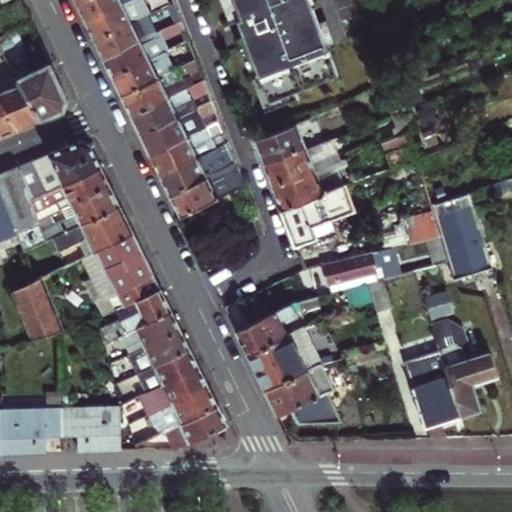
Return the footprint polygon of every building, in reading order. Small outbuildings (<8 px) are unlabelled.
[(86,19),(127,0),(81,0),(77,2),(86,19)] [(174,2),(173,0),(127,0),(86,19),(95,39),(109,33),(147,15),(165,7),(174,2)] [(230,0),(244,34),(270,100),(294,90),(341,72),(333,51),(323,25),(317,10),(312,0),(230,0)] [(312,0),(317,10),(325,7),(321,0),(312,0)] [(22,2),(0,11),(0,37),(11,32),(17,29),(31,23),(22,2)] [(165,7),(173,24),(181,20),(174,2),(165,7)] [(104,57),(140,40),(156,32),(147,15),(109,33),(95,39),(104,57)] [(142,44),(164,34),(166,40),(186,31),(181,20),(173,24),(156,32),(140,40),(142,44)] [(323,25),(333,51),(341,48),(330,22),(323,25)] [(11,32),(17,47),(21,45),(23,44),(17,29),(11,32)] [(0,37),(0,45),(22,84),(41,119),(63,110),(68,98),(48,57),(30,66),(29,61),(21,45),(17,47),(11,32),(0,37)] [(142,44),(140,40),(104,57),(113,76),(166,50),(170,48),(166,40),(164,34),(142,44)] [(270,100),(244,34),(237,37),(265,109),(297,97),(294,90),(270,100)] [(432,43),(416,48),(420,60),(436,55),(432,43)] [(113,76),(122,95),(175,69),(166,50),(113,76)] [(132,115),(204,79),(196,58),(175,69),(122,95),(132,115)] [(209,92),(204,79),(132,115),(141,134),(197,107),(194,99),(209,92)] [(41,119),(22,84),(0,92),(0,97),(18,128),(41,119)] [(0,135),(18,128),(0,97),(0,135)] [(197,107),(141,134),(151,154),(206,127),(202,118),(216,111),(212,100),(197,107)] [(394,139),(410,132),(403,112),(389,117),(393,126),(389,128),(394,139)] [(220,120),(206,127),(151,154),(160,173),(216,146),(212,137),(224,131),(220,120)] [(263,163),(304,148),(295,123),(254,138),(263,163)] [(385,154),(413,143),(410,134),(410,132),(394,139),(381,144),(385,154)] [(272,186),(340,160),(331,139),(305,149),(304,148),(263,163),(272,186)] [(81,140),(49,153),(64,184),(101,166),(90,144),(81,140)] [(216,146),(160,173),(170,194),(236,162),(228,140),(216,146)] [(417,158),(413,143),(385,154),(391,168),(417,158)] [(64,184),(49,153),(33,159),(47,193),(64,184)] [(282,210),(344,186),(337,169),(348,165),(345,158),(340,160),(272,186),(282,210)] [(30,201),(47,193),(33,159),(17,166),(30,201)] [(236,162),(170,194),(181,216),(231,191),(245,185),(236,162)] [(17,166),(0,172),(0,190),(18,235),(24,252),(46,241),(38,221),(30,201),(17,166)] [(64,184),(47,193),(30,201),(38,221),(51,215),(63,210),(110,186),(101,166),(64,184)] [(231,191),(251,241),(264,235),(245,185),(231,191)] [(110,186),(63,210),(66,218),(55,223),(51,215),(38,221),(46,241),(53,238),(120,206),(110,186)] [(353,209),(344,186),(282,210),(295,245),(334,230),(330,218),(353,209)] [(0,241),(18,235),(0,190),(0,241)] [(431,205),(433,211),(441,236),(448,260),(454,280),(492,268),(470,192),(431,205)] [(59,251),(80,241),(88,237),(94,252),(133,233),(120,206),(53,238),(59,251)] [(427,239),(441,236),(433,211),(404,220),(406,228),(411,243),(427,239)] [(411,243),(406,228),(381,233),(385,249),(395,247),(411,243)] [(160,288),(133,233),(94,252),(86,255),(81,258),(100,296),(94,299),(102,315),(116,309),(126,304),(160,288)] [(435,264),(442,262),(448,260),(441,236),(427,239),(435,264)] [(80,241),(86,255),(94,252),(88,237),(80,241)] [(385,249),(324,263),(330,291),(402,272),(395,247),(385,249)] [(44,335),(63,329),(43,276),(12,291),(31,339),(32,339),(44,335)] [(381,279),(366,283),(372,301),(374,308),(376,312),(390,308),(381,279)] [(352,306),(372,301),(366,283),(346,288),(352,306)] [(160,288),(126,304),(131,314),(121,319),(100,329),(104,343),(119,336),(171,311),(160,288)] [(444,293),(426,299),(432,318),(451,312),(444,293)] [(299,301),(303,309),(322,304),(320,296),(299,301)] [(251,323),(239,299),(225,306),(236,330),(251,323)] [(289,304),(251,323),(236,330),(248,354),(287,335),(282,325),(300,316),(297,311),(303,309),(299,301),(289,304)] [(131,314),(126,304),(116,309),(121,319),(131,314)] [(171,311),(119,336),(125,348),(126,347),(142,339),(146,346),(180,330),(171,311)] [(432,325),(440,350),(460,416),(480,409),(471,383),(498,374),(490,352),(471,358),(462,330),(447,320),(432,325)] [(339,359),(336,353),(319,357),(304,327),(303,327),(287,335),(248,354),(266,390),(317,365),(322,364),(339,359)] [(180,330),(146,346),(130,354),(128,355),(137,374),(190,349),(180,330)] [(105,349),(100,334),(89,338),(91,352),(105,349)] [(32,339),(34,347),(46,343),(44,335),(32,339)] [(126,347),(130,354),(146,346),(142,339),(126,347)] [(199,367),(190,349),(137,374),(146,393),(199,367)] [(460,416),(440,350),(405,361),(425,427),(460,416)] [(339,359),(322,364),(324,369),(343,364),(341,358),(339,359)] [(334,389),(324,369),(322,364),(317,365),(266,390),(278,415),(290,410),(297,423),(341,421),(327,392),(334,389)] [(199,367),(146,393),(139,396),(144,407),(152,403),(156,411),(208,386),(199,367)] [(217,405),(208,386),(156,411),(148,415),(154,427),(155,426),(160,424),(164,431),(217,405)] [(60,407),(73,407),(72,394),(60,395),(60,407)] [(46,408),(2,409),(3,452),(46,450),(45,435),(61,434),(60,407),(60,395),(46,395),(46,408)] [(148,415),(156,411),(152,403),(144,407),(148,415)] [(120,405),(73,407),(60,407),(61,434),(77,434),(78,450),(121,448),(120,405)] [(217,405),(164,431),(173,449),(200,437),(226,424),(217,405)] [(155,426),(159,433),(164,431),(160,424),(155,426)]
